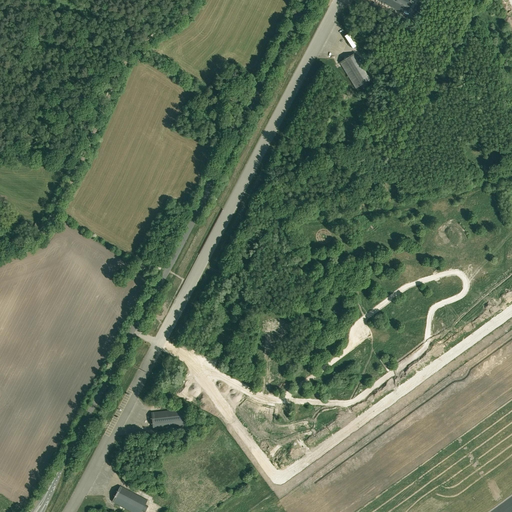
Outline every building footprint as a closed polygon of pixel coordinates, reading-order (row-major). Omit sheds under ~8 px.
[(408,11),(410,7),(412,4),(409,2),(409,0),(377,0),(403,13),(405,9),(408,11)] [(370,79),(362,65),(360,63),(354,53),(339,62),(356,89),(360,86),(362,89),(365,87),(368,85),(366,82),(370,79)] [(208,115),(198,106),(190,115),(200,124),(208,115)] [(316,236),(316,238),(317,241),(318,243),(321,244),(324,244),(327,244),(329,242),(331,240),(331,237),(331,234),(329,231),(327,230),(324,229),(321,229),(319,230),(317,232),(316,233),(316,236)] [(153,430),(155,430),(184,426),(183,421),(187,421),(186,414),(182,414),(182,409),(151,412),(153,430)] [(112,501),(113,502),(132,511),(141,511),(142,511),(143,511),(145,511),(148,506),(145,505),(148,500),(120,486),(112,501)]
